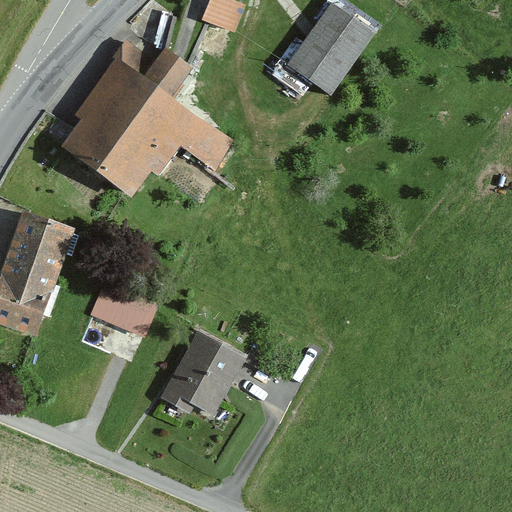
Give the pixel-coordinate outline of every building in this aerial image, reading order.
[(225,62),(247,5),(233,0),(213,0),(195,51),(225,62)] [(335,98),(379,33),(334,3),(291,68),(335,98)] [(219,169),(237,142),(177,98),(198,68),(167,47),(147,76),(119,56),(77,116),(85,123),(65,151),(135,202),(155,173),(208,210),(229,177),(219,169)] [(0,327),(41,341),(79,229),(25,211),(0,285),(0,327)] [(107,278),(92,312),(146,335),(161,302),(107,278)] [(218,417),(250,358),(200,332),(164,401),(178,409),(183,399),(218,417)]
